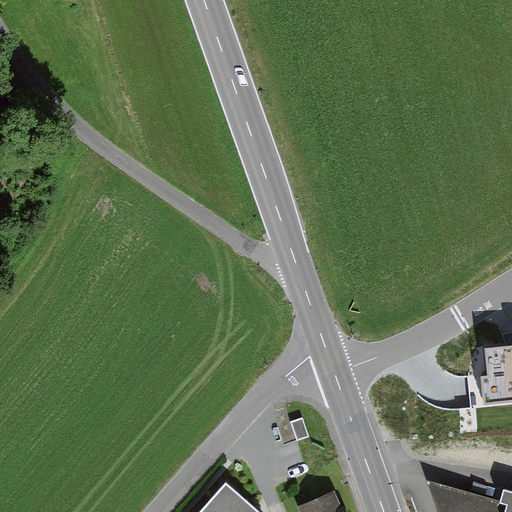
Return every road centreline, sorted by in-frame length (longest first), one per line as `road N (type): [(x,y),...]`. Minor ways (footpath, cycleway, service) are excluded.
road 1 (track): [(0,19),(39,100),(252,253),(292,259)]
road 2 (secondary): [(318,336),(199,0)]
road 3 (residential): [(318,336),(156,511)]
road 4 (unknown): [(372,481),(440,378),(511,333)]
road 5 (residential): [(511,279),(396,350),(332,374)]
road 6 (secondary): [(383,511),(332,374)]
